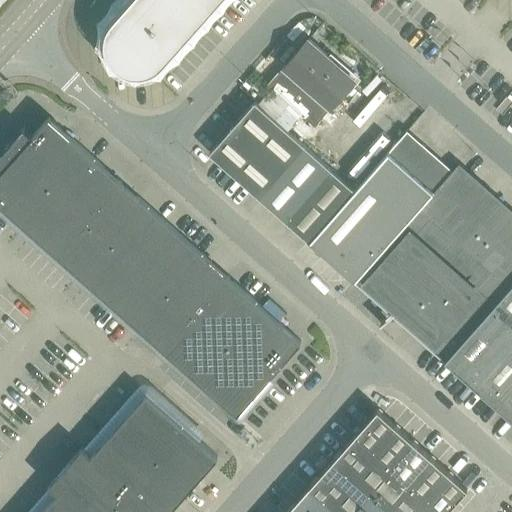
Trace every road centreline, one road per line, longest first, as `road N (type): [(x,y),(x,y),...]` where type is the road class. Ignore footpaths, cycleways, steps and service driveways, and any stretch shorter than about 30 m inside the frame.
road 1 (unclassified): [(370,344),(151,153)]
road 2 (unclassified): [(327,0),(511,165)]
road 3 (unclassified): [(222,511),(370,344)]
road 4 (unclassified): [(151,153),(288,0)]
road 5 (unclassified): [(511,469),(370,344)]
road 6 (unclassified): [(151,153),(15,41)]
